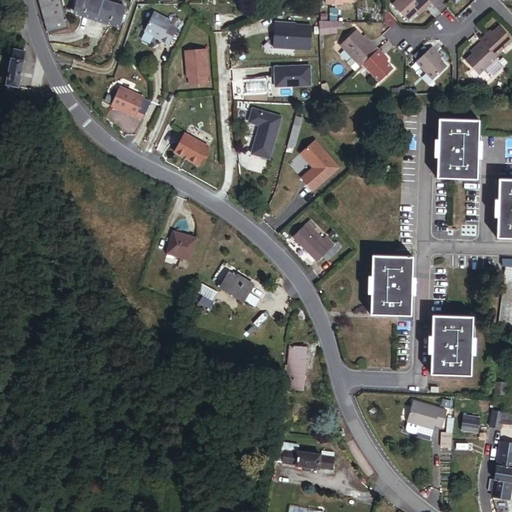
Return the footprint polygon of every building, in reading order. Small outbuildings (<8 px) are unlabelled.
[(69,29),(61,0),(39,0),(48,34),(69,29)] [(119,27),(125,7),(101,0),(77,0),(74,13),(119,27)] [(427,0),(397,0),(393,5),(408,22),(415,15),(423,8),(425,10),(431,4),(427,0)] [(439,0),(427,0),(431,4),(435,8),(442,3),(439,0)] [(418,17),(425,10),(423,8),(415,15),(418,17)] [(369,12),(363,9),(360,16),(366,19),(369,12)] [(396,23),(384,11),(384,23),(390,28),(396,23)] [(170,25),(172,22),(154,13),(145,32),(155,37),(154,38),(160,41),(160,42),(169,46),(177,29),(170,25)] [(343,31),(344,22),(320,22),(319,34),(323,34),(337,35),(337,30),(343,31)] [(274,49),(310,50),(311,27),(291,26),(291,24),(275,24),(274,49)] [(495,57),(511,41),(511,40),(499,27),(490,36),(482,43),(484,45),(495,57)] [(376,52),(378,50),(372,43),(370,45),(363,38),(356,31),(340,46),(352,58),(346,63),(354,72),(362,64),(376,52)] [(482,43),(490,36),(487,33),(480,41),(481,42),(482,43)] [(373,43),(366,35),(363,38),(370,45),(372,43),(373,43)] [(329,66),(328,40),(321,41),(322,67),(329,66)] [(476,53),(484,45),(482,43),(481,42),(473,50),(476,53)] [(482,85),(496,58),(495,57),(484,45),(476,53),(466,62),(474,71),(469,76),(476,82),(482,85)] [(25,83),(32,48),(22,46),(20,55),(7,52),(5,63),(8,63),(6,72),(16,75),(15,81),(25,83)] [(442,57),(432,47),(430,49),(439,60),(442,57)] [(439,60),(430,49),(416,62),(432,80),(446,67),(439,60)] [(209,77),(207,50),(185,52),(187,79),(189,79),(189,86),(208,85),(207,77),(209,77)] [(385,58),(378,50),(376,52),(383,60),(385,58)] [(379,83),(393,70),(383,60),(376,52),(362,64),(379,83)] [(487,83),(505,67),(496,58),(482,85),(483,85),(486,84),(487,83)] [(311,83),(310,65),(275,67),(276,86),(311,83)] [(330,95),(327,85),(321,87),(322,98),(327,98),(330,95)] [(152,103),(144,99),(145,98),(121,88),(112,107),(136,118),(137,116),(144,120),(152,103)] [(270,159),(283,117),(253,109),(249,122),(260,126),(252,154),(270,159)] [(300,129),(303,119),(296,117),(293,127),(300,129)] [(477,179),(479,121),(439,120),(437,178),(477,179)] [(294,149),(300,129),(293,127),(287,150),(291,151),(292,149),(294,149)] [(199,167),(209,148),(185,134),(174,153),(199,167)] [(313,192),(339,169),(315,142),(300,155),(312,169),(301,179),(313,192)] [(511,180),(499,180),(497,238),(511,238),(511,180)] [(333,245),(326,237),(323,240),(313,230),(316,227),(310,221),(293,238),(316,262),(322,256),(330,248),(333,245)] [(191,262),(201,241),(179,231),(170,252),(191,262)] [(335,253),(341,247),(337,243),(333,245),(330,248),(335,253)] [(326,261),(335,253),(330,248),(322,256),(326,261)] [(411,316),(412,257),(373,256),(371,315),(411,316)] [(212,279),(218,284),(227,272),(222,267),(212,279)] [(511,337),(511,328),(511,267),(505,267),(497,335),(511,337)] [(252,283),(232,270),(222,286),(253,307),(258,299),(247,292),(252,283)] [(203,294),(199,302),(210,307),(218,291),(199,281),(195,290),(203,294)] [(470,376),(472,317),(433,316),(431,375),(470,376)] [(303,391),(306,347),(289,346),(287,389),(303,391)] [(511,366),(511,359),(502,357),(501,365),(511,366)] [(441,429),(446,412),(414,402),(408,423),(420,426),(433,430),(434,427),(441,429)] [(511,415),(491,412),(489,428),(499,429),(500,425),(508,426),(508,430),(511,430),(511,415)] [(478,426),(479,418),(464,416),(463,424),(478,426)] [(418,434),(420,426),(408,423),(406,430),(408,433),(415,436),(418,434)] [(477,433),(478,426),(463,424),(462,431),(477,433)] [(298,454),(299,444),(279,442),(277,454),(298,457),(298,454)] [(511,444),(501,442),(494,480),(490,480),(489,485),(493,485),(492,492),(491,497),(509,500),(510,495),(511,484),(511,444)] [(334,462),(335,454),(322,452),(322,457),(325,457),(325,461),(334,462)] [(333,470),(334,462),(325,461),(325,457),(322,457),(298,454),(298,457),(277,454),(277,460),(286,461),(286,465),(296,466),(296,468),(322,471),(323,468),(333,470)]
